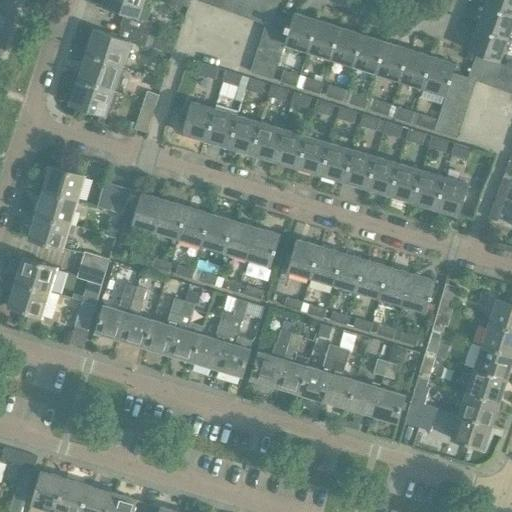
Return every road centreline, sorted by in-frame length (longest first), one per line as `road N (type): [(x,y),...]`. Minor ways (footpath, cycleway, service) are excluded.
road 1 (residential): [(508,493),(0,338)]
road 2 (residential): [(511,268),(29,121)]
road 3 (residential): [(0,427),(277,511)]
road 4 (residential): [(29,121),(69,0)]
